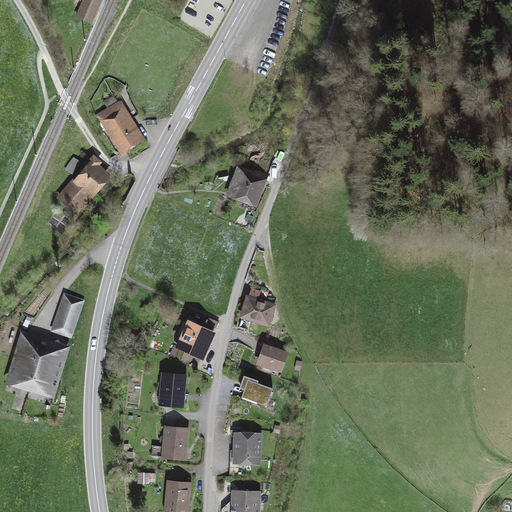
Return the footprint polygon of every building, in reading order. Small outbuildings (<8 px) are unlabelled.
[(90,23),(100,0),(84,0),(77,17),(90,23)] [(121,109),(114,96),(104,102),(108,109),(102,112),(124,149),(143,138),(125,107),(121,109)] [(90,164),(70,186),(86,199),(105,177),(95,168),(100,162),(94,156),(88,163),(90,164)] [(268,181),(270,177),(237,164),(225,195),(256,208),(267,180),(268,181)] [(76,211),(86,199),(70,186),(60,198),(76,211)] [(248,214),(245,222),(251,224),(254,216),(248,214)] [(210,273),(216,275),(222,260),(216,257),(210,273)] [(239,317),(270,327),(277,304),(266,300),(269,292),(253,287),(251,296),(246,294),(239,317)] [(81,302),(68,298),(57,330),(70,334),(81,302)] [(175,347),(203,360),(216,332),(197,323),(199,320),(195,318),(194,320),(186,317),(184,323),(186,323),(175,347)] [(46,391),(58,353),(27,343),(15,381),(46,391)] [(262,367),(261,370),(269,373),(271,369),(281,373),(289,352),(264,343),(256,364),(262,367)] [(159,393),(158,405),(184,408),(185,400),(188,401),(189,394),(185,394),(187,374),(161,372),(160,383),(159,382),(158,392),(159,393)] [(257,402),(266,406),(273,388),(257,383),(258,380),(244,375),(239,388),(244,389),(242,397),(243,397),(242,398),(257,404),(257,402)] [(275,423),(273,433),(280,434),(282,425),(275,423)] [(161,456),(161,458),(186,460),(189,428),(164,425),(162,446),(152,445),(151,456),(153,456),(152,458),(158,459),(158,456),(161,456)] [(262,432),(233,431),(232,464),(236,464),(235,467),(245,468),(246,464),(261,465),(262,432)] [(150,473),(150,472),(137,472),(138,484),(142,484),(142,485),(146,485),(146,484),(150,483),(150,482),(156,482),(156,473),(150,473)] [(167,479),(163,511),(189,511),(192,482),(167,479)] [(260,511),(261,491),(231,490),(230,511),(260,511)]
